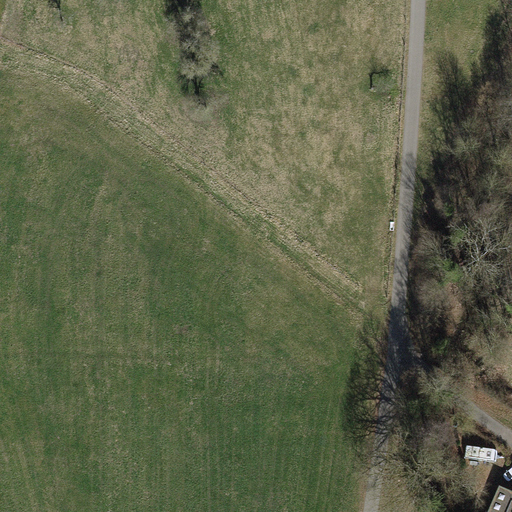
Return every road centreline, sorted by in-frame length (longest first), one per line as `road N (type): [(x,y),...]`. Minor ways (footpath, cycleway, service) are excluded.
road 1 (track): [(395,351),(417,0)]
road 2 (track): [(511,437),(395,351)]
